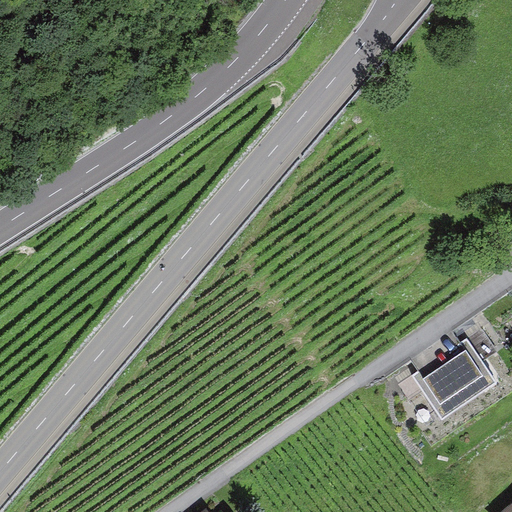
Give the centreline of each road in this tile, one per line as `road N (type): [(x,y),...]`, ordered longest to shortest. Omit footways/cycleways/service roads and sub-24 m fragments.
road 1 (secondary): [(0,473),(399,0)]
road 2 (residential): [(511,279),(183,511)]
road 3 (secondary): [(286,0),(224,73),(0,229)]
